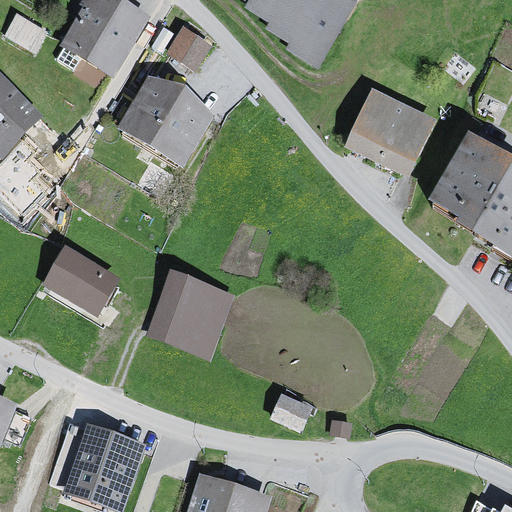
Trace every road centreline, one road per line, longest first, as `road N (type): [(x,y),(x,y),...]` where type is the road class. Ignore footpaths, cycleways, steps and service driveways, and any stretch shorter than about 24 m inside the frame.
road 1 (residential): [(179,0),(479,301),(511,345)]
road 2 (residential): [(349,478),(172,427),(0,349)]
road 3 (residential): [(511,480),(438,451),(393,448),(349,478)]
